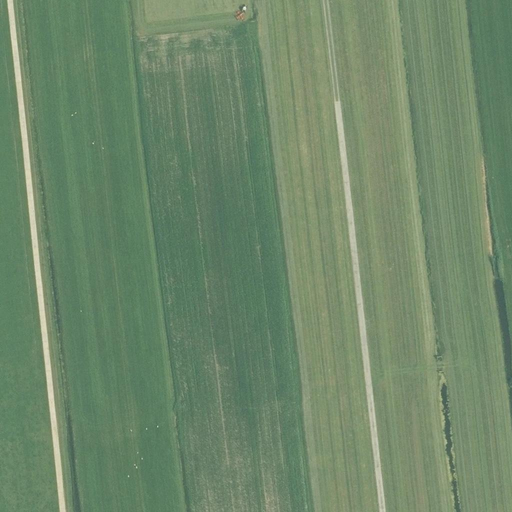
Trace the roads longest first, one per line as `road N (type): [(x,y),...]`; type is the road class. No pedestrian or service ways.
road 1 (track): [(324,0),(385,511)]
road 2 (track): [(62,511),(9,0)]
